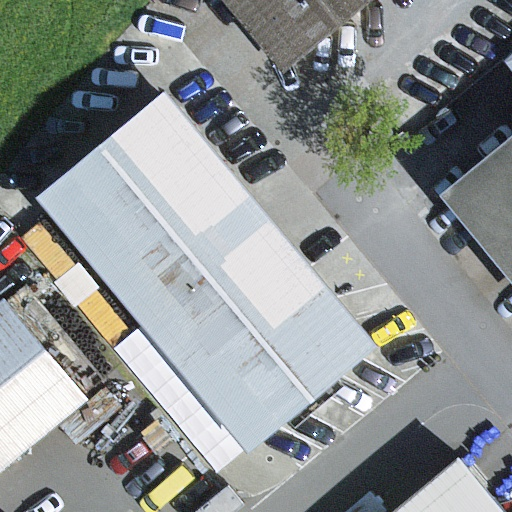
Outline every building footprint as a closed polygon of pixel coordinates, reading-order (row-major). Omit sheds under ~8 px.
[(244,0),(296,67),(384,0),(244,0)] [(267,221),(168,98),(32,208),(131,331),(267,221)] [(511,163),(468,198),(511,252),(511,163)] [(267,221),(131,331),(245,473),(382,363),(267,221)] [(11,302),(0,310),(0,479),(94,405),(11,302)] [(511,511),(511,473),(496,453),(422,511),(511,511)]
